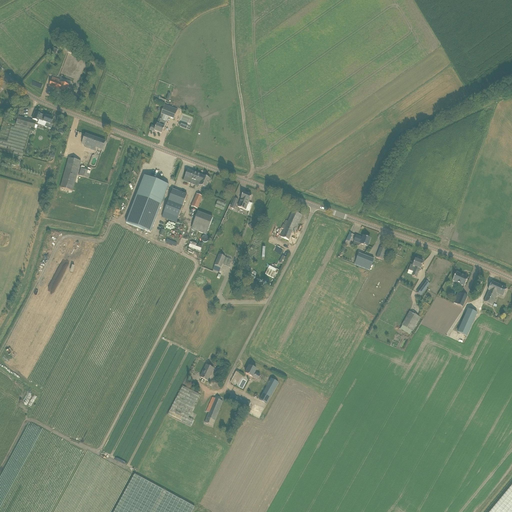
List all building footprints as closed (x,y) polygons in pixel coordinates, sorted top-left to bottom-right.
[(68,89),(69,86),(59,82),(60,80),(53,78),(49,87),(58,91),(58,92),(66,95),(68,89)] [(159,119),(162,120),(163,116),(174,120),(178,110),(165,105),(159,119)] [(52,119),(50,118),(35,112),(32,119),(37,121),(38,120),(43,122),(42,126),(45,127),(49,129),(50,125),(52,119)] [(16,125),(34,130),(36,122),(18,117),(16,124),(16,125)] [(162,120),(159,119),(157,125),(156,128),(152,126),(150,131),(154,132),(155,131),(162,134),(165,128),(164,128),(166,122),(162,120)] [(0,160),(43,172),(51,141),(52,134),(34,130),(16,125),(3,122),(0,133),(0,160)] [(94,151),(95,151),(96,148),(103,150),(106,142),(85,135),(82,145),(85,146),(85,148),(94,151)] [(73,192),(77,176),(81,162),(69,158),(60,188),(73,192)] [(82,166),(79,176),(89,179),(91,169),(82,166)] [(199,187),(199,186),(206,189),(210,179),(203,176),(203,177),(188,171),(184,181),(199,187)] [(126,224),(151,233),(169,186),(144,177),(126,224)] [(187,195),(173,190),(164,212),(179,217),(187,195)] [(249,202),(252,196),(244,192),(241,199),(238,207),(245,210),(249,202)] [(202,198),(196,196),(191,206),(198,209),(202,198)] [(224,209),(225,203),(217,201),(215,207),(224,209)] [(279,236),(289,241),(300,214),(291,210),(279,236)] [(209,229),(213,218),(198,212),(193,224),(209,229)] [(368,247),(370,239),(363,237),(363,238),(356,236),(354,241),(361,244),(368,247)] [(382,260),(387,250),(380,248),(376,258),(382,260)] [(359,254),(355,264),(370,270),(374,259),(359,254)] [(225,257),(219,255),(215,265),(221,268),(225,257)] [(416,278),(419,272),(420,269),(421,269),(423,263),(415,260),(413,266),(411,265),(408,270),(413,272),(412,276),(416,278)] [(275,271),(269,268),(265,274),(275,279),(280,270),(277,268),(275,271)] [(453,281),(465,287),(468,278),(457,273),(453,281)] [(484,302),(492,306),(497,295),(503,297),(507,288),(492,282),(488,291),(489,291),(484,302)] [(457,305),(463,307),(467,296),(462,294),(457,305)] [(477,314),(468,310),(458,333),(467,337),(477,314)] [(402,326),(412,332),(420,318),(410,312),(402,326)] [(208,381),(214,369),(206,366),(200,377),(208,381)] [(249,366),(247,371),(245,374),(252,378),(253,377),(258,380),(260,376),(255,373),(256,370),(249,366)] [(267,404),(272,395),(279,383),(271,379),(259,400),(267,404)] [(200,395),(183,386),(168,415),(191,427),(194,421),(188,418),(200,395)] [(223,402),(222,402),(212,397),(206,412),(209,413),(204,423),(213,427),(223,402)] [(193,511),(196,507),(135,474),(114,511),(193,511)] [(511,511),(511,485),(489,511),(511,511)]
